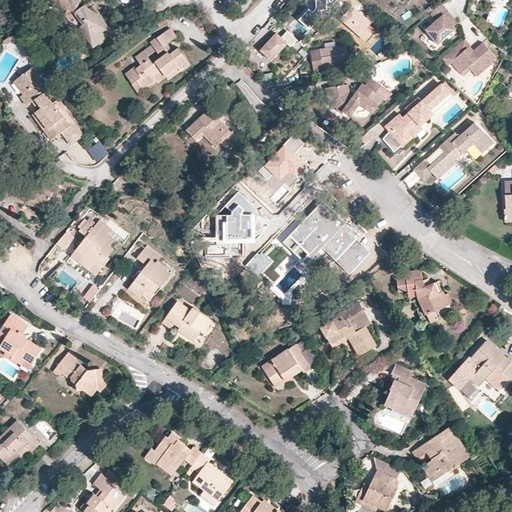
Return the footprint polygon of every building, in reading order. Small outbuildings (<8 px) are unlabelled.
[(56,0),(55,3),(67,8),(65,14),(72,22),(74,20),(93,45),(111,32),(100,17),(95,20),(94,18),(98,15),(91,7),(90,7),(87,3),(84,5),(79,3),(80,0),(56,0)] [(328,9),(328,0),(317,0),(317,8),(312,13),(309,9),(300,19),(310,28),(323,15),(323,9),(328,9)] [(453,25),(457,21),(440,4),(437,7),(429,14),(435,21),(425,31),(439,45),(456,28),(453,25)] [(339,20),(365,43),(378,28),(352,5),(339,20)] [(176,37),(170,28),(150,42),(152,45),(156,51),(158,53),(164,49),(165,48),(164,46),(167,44),(176,37)] [(291,45),(298,38),(288,29),(282,35),(279,33),(277,35),(275,34),(261,48),(272,59),(288,42),(291,45)] [(28,50),(31,48),(22,38),(20,40),(28,50)] [(496,54),(493,51),(483,40),(474,49),(472,48),(470,50),(468,47),(470,45),(464,38),(443,59),(449,66),(452,63),(463,73),(470,66),(472,68),(479,75),(492,61),(491,59),(496,54)] [(170,54),(173,52),(167,44),(164,46),(165,48),(164,49),(167,53),(168,52),(170,54)] [(156,51),(152,45),(145,50),(150,55),(156,51)] [(349,66),(345,45),(311,51),(314,71),(349,66)] [(167,53),(153,63),(148,57),(150,55),(145,50),(136,57),(141,65),(137,69),(135,67),(126,74),(132,84),(137,81),(142,89),(143,89),(164,74),(165,76),(178,67),(180,70),(190,63),(178,48),(173,52),(170,54),(168,52),(167,53)] [(465,76),(472,68),(470,66),(463,73),(465,76)] [(180,70),(178,67),(165,76),(168,79),(180,70)] [(32,101),(35,99),(41,107),(38,109),(35,112),(47,129),(44,130),(51,140),(62,132),(70,144),(84,135),(57,100),(52,103),(44,93),(47,90),(39,81),(41,79),(31,68),(28,70),(26,70),(25,71),(24,72),(24,73),(20,76),(29,87),(23,94),(20,96),(27,105),(32,101)] [(273,73),(264,74),(265,81),(274,80),(273,73)] [(20,76),(13,81),(23,94),(29,87),(20,76)] [(358,89),(353,95),(349,92),(348,87),(347,83),(333,86),(335,98),(329,104),(341,114),(342,112),(349,117),(354,110),(356,107),(363,106),(365,109),(371,113),(382,100),(385,102),(391,94),(372,78),(366,85),(363,83),(358,89)] [(138,92),(142,89),(137,81),(132,84),(138,92)] [(422,101),(419,98),(406,109),(409,112),(404,118),(400,114),(386,126),(390,131),(395,132),(395,136),(397,139),(400,141),(402,142),(404,142),(407,141),(405,135),(412,129),(416,134),(424,127),(422,125),(418,121),(424,116),(427,120),(444,105),(453,97),(442,84),(422,101)] [(329,104),(335,98),(333,86),(327,87),(329,104)] [(35,99),(32,101),(38,109),(41,107),(35,99)] [(233,131),(231,132),(209,109),(187,130),(194,138),(203,130),(212,139),(214,138),(219,144),(221,142),(225,145),(225,151),(239,137),(233,131)] [(44,130),(47,129),(35,112),(32,114),(44,130)] [(292,126),(278,116),(273,124),(286,134),(292,126)] [(427,120),(424,116),(418,121),(422,125),(427,120)] [(454,164),(452,162),(474,144),(482,153),(494,144),(476,123),(472,126),(469,123),(440,147),(445,154),(433,164),(428,158),(414,169),(423,180),(432,172),(437,178),(454,164)] [(279,140),(286,134),(273,124),(267,131),(279,140)] [(405,135),(407,141),(416,134),(412,129),(405,135)] [(196,140),(203,135),(216,147),(219,144),(214,138),(212,139),(203,130),(194,138),(196,140)] [(407,141),(404,142),(402,142),(400,141),(397,139),(395,136),(395,132),(390,131),(384,139),(395,152),(407,141)] [(305,142),(294,132),(267,163),(282,176),(288,169),(296,176),(307,164),(295,153),(305,142)] [(368,132),(360,139),(365,144),(373,137),(368,132)] [(97,162),(109,153),(99,141),(88,150),(97,162)] [(33,180),(32,183),(14,178),(16,172),(4,165),(0,170),(0,174),(9,181),(4,197),(48,209),(50,201),(55,202),(59,187),(54,186),(54,185),(33,180)] [(403,179),(409,188),(420,180),(414,172),(403,179)] [(218,237),(255,238),(255,208),(238,191),(217,212),(218,237)] [(434,214),(439,210),(435,206),(429,211),(434,214)] [(329,251),(346,233),(320,207),(289,239),(306,255),(319,242),(329,251)] [(511,221),(511,208),(506,209),(506,208),(503,208),(505,221),(511,221)] [(112,229),(100,220),(97,224),(89,218),(87,221),(85,218),(79,226),(82,228),(80,230),(87,236),(71,255),(89,270),(94,264),(101,270),(110,259),(108,257),(113,250),(109,247),(114,241),(107,235),(112,229)] [(67,231),(56,243),(63,249),(74,237),(67,231)] [(352,272),(369,254),(346,233),(329,251),(352,272)] [(135,256),(143,262),(129,280),(132,283),(126,292),(139,300),(147,291),(154,296),(171,272),(164,268),(165,266),(158,260),(160,256),(145,244),(135,256)] [(97,276),(101,270),(94,264),(89,270),(97,276)] [(408,291),(410,302),(414,301),(424,325),(455,311),(448,293),(443,293),(438,281),(430,284),(425,287),(423,280),(421,270),(406,272),(406,278),(397,279),(399,292),(408,291)] [(94,297),(100,289),(94,284),(88,292),(94,297)] [(84,296),(91,301),(94,297),(88,292),(84,296)] [(366,316),(357,300),(338,311),(341,315),(321,327),(330,344),(348,334),(359,355),(376,345),(364,324),(369,321),(366,316)] [(178,301),(166,317),(183,329),(182,333),(195,341),(201,332),(199,329),(208,316),(195,307),(192,311),(178,301)] [(25,338),(22,336),(23,333),(28,325),(11,314),(0,330),(0,354),(4,357),(6,354),(22,364),(25,359),(33,363),(42,349),(25,338)] [(301,335),(296,328),(290,332),(295,339),(301,335)] [(511,363),(486,340),(471,357),(481,366),(478,370),(471,378),(480,386),(486,379),(502,393),(511,381),(511,363)] [(312,367),(296,344),(272,360),(275,364),(264,370),(274,384),(284,378),(286,380),(302,370),(304,373),(312,367)] [(68,378),(71,378),(73,382),(76,384),(78,390),(83,390),(91,396),(96,390),(99,392),(107,384),(103,382),(102,374),(95,374),(94,368),(87,369),(75,360),(77,356),(71,351),(53,373),(57,375),(62,374),(68,378)] [(6,354),(4,357),(27,372),(33,363),(25,359),(22,364),(6,354)] [(478,370),(481,366),(471,357),(468,361),(478,370)] [(275,364),(272,360),(262,366),(264,370),(275,364)] [(390,386),(391,387),(387,398),(387,401),(389,403),(393,403),(396,402),(405,405),(404,408),(413,411),(425,382),(416,379),(414,382),(408,380),(409,376),(411,370),(394,363),(390,374),(395,376),(398,378),(397,381),(393,379),(390,386)] [(286,380),(284,378),(274,384),(276,387),(286,380)] [(411,416),(413,411),(404,408),(405,405),(396,402),(393,408),(411,416)] [(39,443),(17,420),(0,436),(0,456),(4,461),(16,450),(21,454),(29,447),(31,450),(39,443)] [(435,453),(430,456),(432,460),(422,466),(429,478),(445,468),(448,472),(470,457),(451,426),(427,441),(435,453)] [(192,464),(202,451),(194,445),(190,449),(188,451),(185,449),(187,446),(178,440),(180,437),(173,431),(169,436),(167,434),(155,449),(152,447),(145,455),(156,464),(157,463),(163,456),(177,467),(185,457),(192,464)] [(341,446),(335,437),(327,442),(333,451),(341,446)] [(192,464),(200,469),(193,478),(204,486),(218,498),(233,479),(225,473),(223,475),(219,472),(221,470),(208,460),(210,457),(202,451),(192,464)] [(172,474),(177,467),(163,456),(157,463),(172,474)] [(445,468),(429,478),(434,487),(450,477),(448,472),(445,468)] [(108,469),(103,474),(113,482),(117,476),(108,469)] [(397,479),(377,470),(370,486),(364,484),(357,500),(378,509),(379,506),(388,510),(398,488),(394,486),(397,479)] [(93,483),(100,488),(103,491),(98,497),(95,494),(93,492),(85,501),(89,504),(84,511),(85,511),(97,511),(98,511),(99,511),(104,511),(108,507),(109,506),(112,508),(114,510),(125,495),(112,484),(113,482),(103,474),(101,473),(93,483)] [(420,483),(425,490),(433,485),(428,477),(420,483)] [(204,486),(200,490),(215,501),(218,498),(204,486)] [(138,492),(132,488),(128,493),(134,497),(138,492)] [(282,511),(278,509),(275,511),(261,502),(262,501),(253,494),(239,511),(282,511)] [(163,505),(171,511),(172,511),(176,508),(175,503),(169,498),(163,505)] [(275,511),(278,509),(264,499),(262,501),(261,502),(275,511)] [(89,504),(85,501),(80,508),(84,511),(89,504)]
